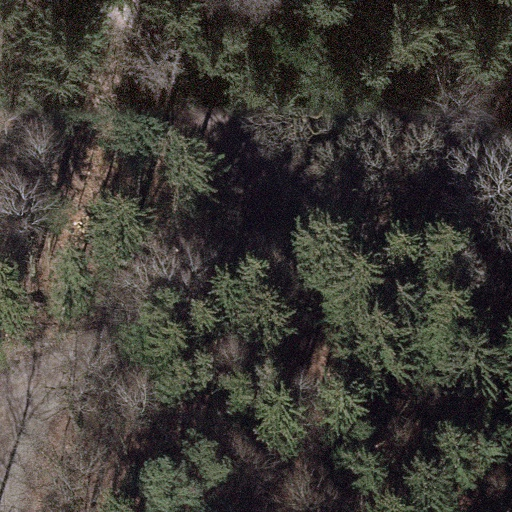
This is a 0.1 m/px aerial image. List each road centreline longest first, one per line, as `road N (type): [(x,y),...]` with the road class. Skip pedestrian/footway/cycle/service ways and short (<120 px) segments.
road 1 (track): [(511,361),(320,221),(108,0)]
road 2 (track): [(0,377),(19,379),(320,221)]
road 3 (track): [(511,72),(320,221)]
road 4 (track): [(19,379),(23,511)]
